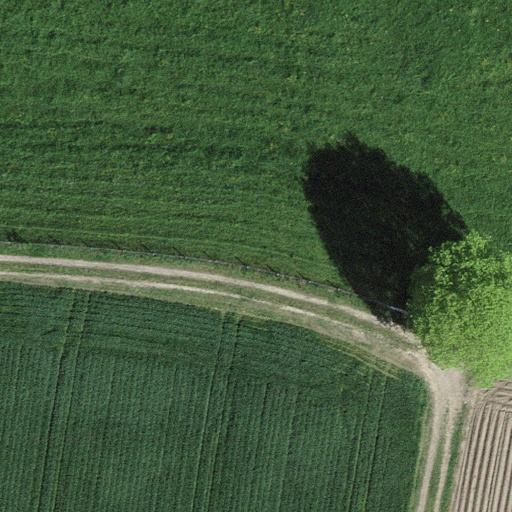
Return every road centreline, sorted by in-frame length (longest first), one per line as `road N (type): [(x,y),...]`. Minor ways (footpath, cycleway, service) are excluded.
road 1 (track): [(443,355),(341,306),(194,279),(0,268)]
road 2 (track): [(430,511),(448,390),(443,355)]
